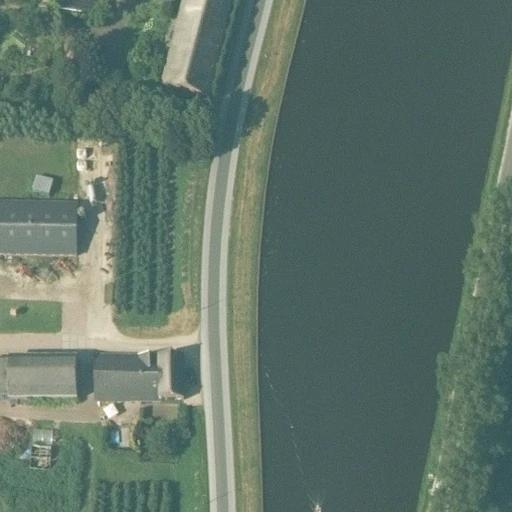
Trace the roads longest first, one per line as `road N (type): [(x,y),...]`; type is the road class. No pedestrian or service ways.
road 1 (secondary): [(226,511),(221,182),(260,0)]
road 2 (unclassified): [(435,511),(511,159)]
